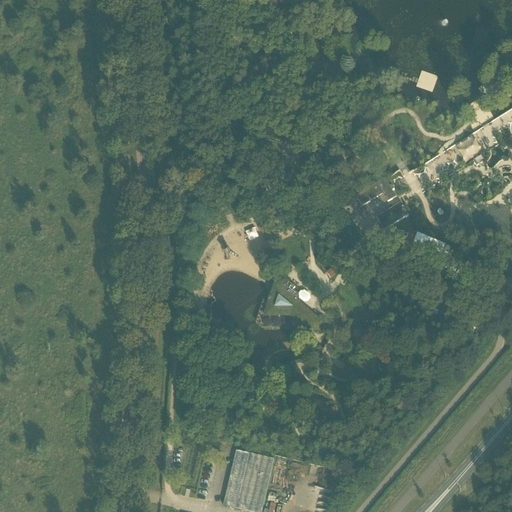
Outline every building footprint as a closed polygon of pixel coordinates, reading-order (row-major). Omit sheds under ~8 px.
[(287,138),(285,146),(298,151),(301,143),(287,138)] [(380,183),(377,185),(376,184),(356,197),(363,207),(383,194),(389,203),(397,197),(389,185),(385,179),(380,183)] [(385,230),(410,214),(402,202),(377,219),(385,230)] [(289,284),(288,286),(283,282),(277,285),(275,283),(263,318),(290,318),(295,322),(306,308),(300,304),(299,295),(294,291),(295,289),(289,284)] [(305,330),(313,337),(324,323),(316,317),(305,330)] [(270,319),(270,327),(290,326),(290,318),(270,319)] [(262,511),(274,461),(237,452),(224,507),(245,511),(262,511)] [(274,511),(276,504),(265,503),(264,511),(274,511)]
